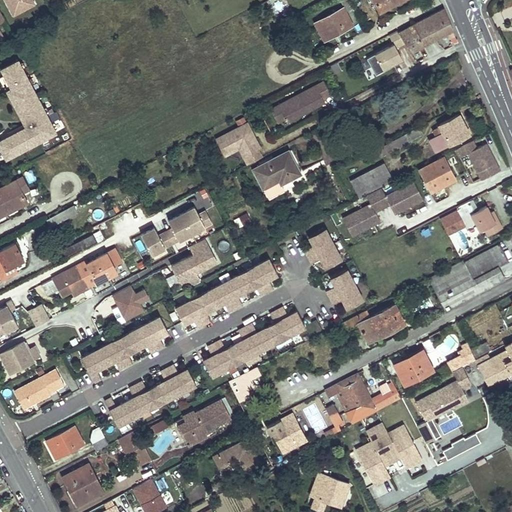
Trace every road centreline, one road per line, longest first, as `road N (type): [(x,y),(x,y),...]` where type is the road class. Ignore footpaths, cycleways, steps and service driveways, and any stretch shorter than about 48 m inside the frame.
road 1 (residential): [(511,282),(295,385)]
road 2 (secondary): [(461,0),(511,119)]
